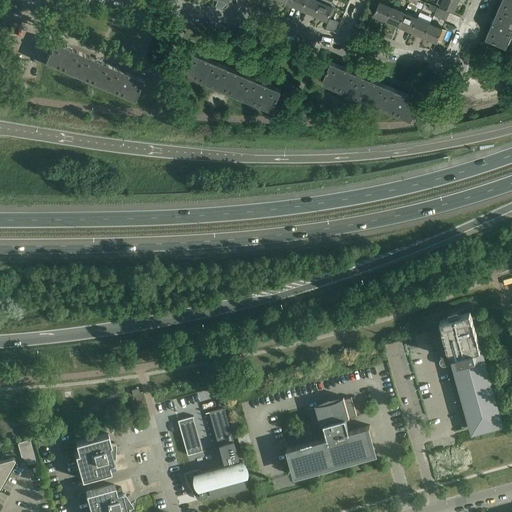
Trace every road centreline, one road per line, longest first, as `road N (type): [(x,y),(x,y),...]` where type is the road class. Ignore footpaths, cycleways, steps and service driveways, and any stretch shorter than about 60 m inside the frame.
road 1 (motorway): [(0,342),(127,327),(296,290),(511,207)]
road 2 (motorway): [(511,156),(314,205),(0,220)]
road 3 (motorway): [(0,246),(156,245),(317,230),(511,184)]
road 4 (motorway): [(511,129),(406,151),(292,160),(122,150),(0,131)]
